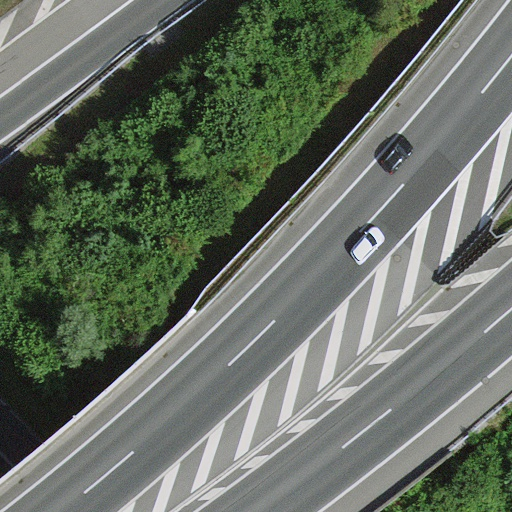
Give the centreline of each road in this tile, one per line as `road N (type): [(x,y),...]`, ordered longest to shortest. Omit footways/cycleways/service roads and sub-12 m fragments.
road 1 (motorway): [(57,511),(350,246),(511,58)]
road 2 (motorway): [(261,511),(511,307)]
road 3 (motorway): [(159,0),(0,117)]
road 4 (motorway): [(0,420),(119,511)]
